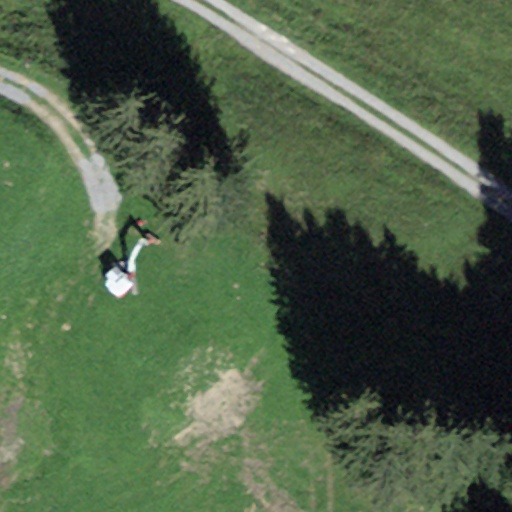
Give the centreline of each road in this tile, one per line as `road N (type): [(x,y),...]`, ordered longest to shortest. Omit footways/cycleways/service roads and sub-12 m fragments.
road 1 (track): [(511,214),(182,0)]
road 2 (track): [(0,85),(78,119),(107,158),(115,242)]
